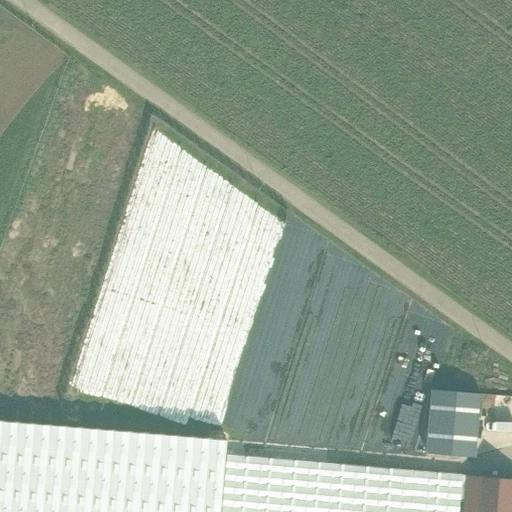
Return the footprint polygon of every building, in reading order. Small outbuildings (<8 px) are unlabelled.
[(131,135),(67,389),(253,435),(281,323),(242,313),(271,199),(187,178),(194,150),(131,135)] [(478,394),(431,390),(426,453),(473,457),(478,394)] [(219,511),(225,440),(0,420),(0,511),(219,511)] [(221,511),(458,511),(461,475),(226,457),(221,511)] [(511,511),(511,479),(467,475),(464,499),(462,498),(461,511),(511,511)]
